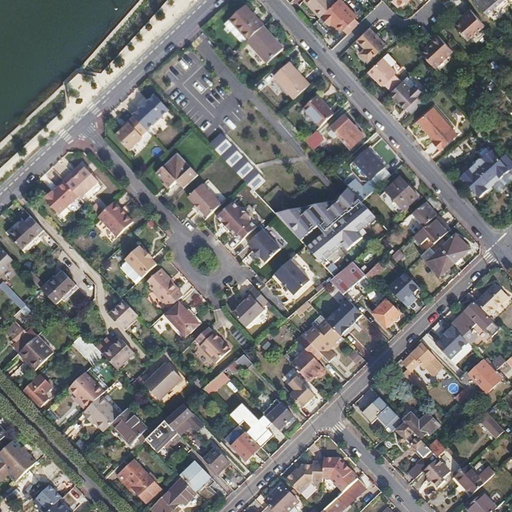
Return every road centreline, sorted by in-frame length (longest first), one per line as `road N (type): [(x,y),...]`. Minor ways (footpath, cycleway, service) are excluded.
road 1 (residential): [(327,59),(500,250)]
road 2 (residential): [(326,415),(500,250)]
road 3 (residential): [(212,0),(81,124)]
road 4 (residential): [(120,511),(0,388)]
road 5 (unclassified): [(327,59),(380,9),(410,39),(445,9)]
road 6 (residential): [(81,124),(186,237)]
road 7 (residential): [(222,511),(326,415)]
road 8 (residential): [(326,415),(417,511)]
